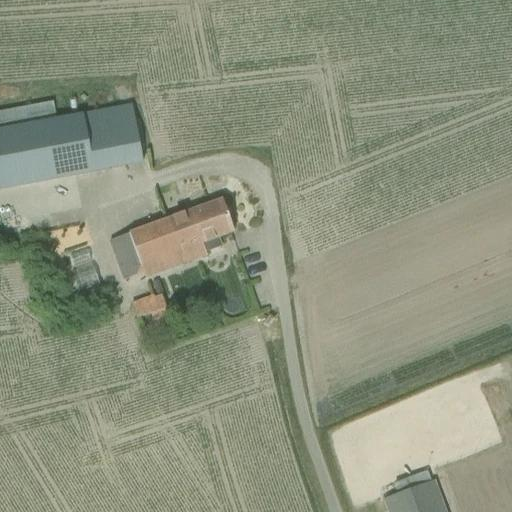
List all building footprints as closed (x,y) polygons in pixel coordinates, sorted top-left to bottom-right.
[(54,103),(0,113),(0,190),(141,163),(131,106),(57,120),(54,103)] [(214,107),(162,114),(165,137),(217,129),(214,107)] [(241,113),(228,117),(235,139),(247,135),(241,113)] [(109,242),(116,262),(123,281),(142,274),(144,279),(206,257),(201,244),(233,233),(221,201),(109,242)] [(131,303),(137,320),(158,312),(152,295),(131,303)] [(443,511),(433,483),(402,494),(383,501),(387,511),(443,511)]
